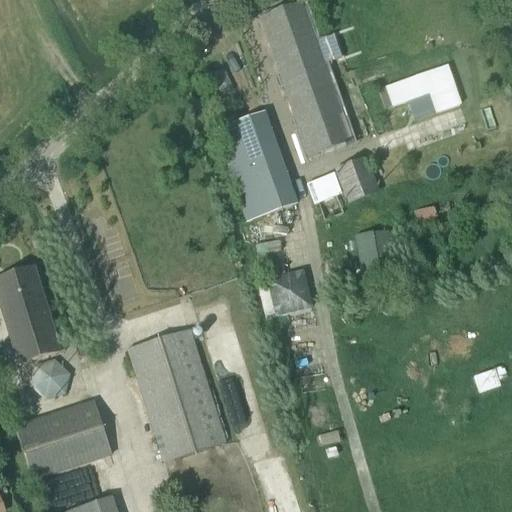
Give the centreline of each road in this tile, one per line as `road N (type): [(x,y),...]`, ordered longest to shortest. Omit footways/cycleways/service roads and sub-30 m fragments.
road 1 (track): [(372,511),(333,376),(304,202)]
road 2 (unclassified): [(0,204),(219,0)]
